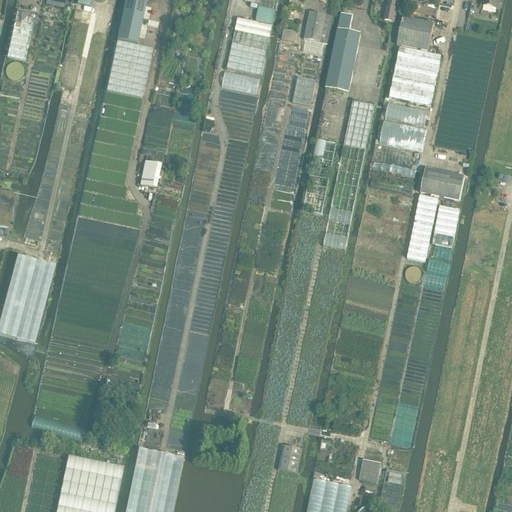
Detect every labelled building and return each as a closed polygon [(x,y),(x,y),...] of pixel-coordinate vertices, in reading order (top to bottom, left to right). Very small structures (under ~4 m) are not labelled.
[(58,0),(46,0),(46,5),(64,9),(65,1),(58,0)] [(126,0),(125,0),(117,41),(137,46),(146,4),(126,0)] [(388,0),(387,8),(384,22),(395,24),(398,9),(395,8),(396,0),(388,0)] [(476,0),(483,1),(482,7),(498,10),(499,0),(476,0)] [(18,11),(7,59),(25,63),(35,15),(18,11)] [(306,41),(303,53),(321,57),(324,45),(326,46),(332,18),(310,13),(304,41),(306,41)] [(341,15),(326,90),(348,95),(360,36),(349,33),(353,17),(341,15)] [(173,27),(187,30),(188,25),(178,23),(179,19),(174,18),(173,27)] [(421,51),(420,53),(427,55),(428,52),(434,25),(403,19),(397,46),(421,51)] [(238,20),(235,33),(270,41),(272,28),(238,20)] [(235,33),(227,70),(261,77),(270,41),(235,33)] [(118,43),(107,93),(142,100),(153,50),(118,43)] [(394,74),(389,99),(431,108),(436,83),(441,58),(427,55),(420,53),(400,49),(394,74)] [(298,79),(293,105),(311,108),(316,82),(298,79)] [(374,107),(353,103),(323,248),(345,252),(374,107)] [(317,142),(303,213),(322,217),(336,146),(317,142)] [(140,186),(156,189),(160,166),(145,163),(140,186)] [(431,198),(431,196),(459,202),(464,178),(425,170),(420,194),(428,195),(427,198),(419,196),(414,222),(408,252),(406,260),(424,264),(432,226),(438,200),(431,198)] [(432,246),(452,249),(460,211),(440,207),(432,246)] [(0,335),(35,345),(54,274),(55,267),(18,257),(0,323),(0,335)] [(283,448),(279,471),(298,475),(303,452),(283,448)] [(172,511),(184,460),(139,451),(125,511),(172,511)] [(68,458),(56,511),(114,511),(124,469),(68,458)] [(359,482),(377,486),(381,465),(364,461),(359,482)] [(387,471),(379,508),(397,511),(405,475),(387,471)]
